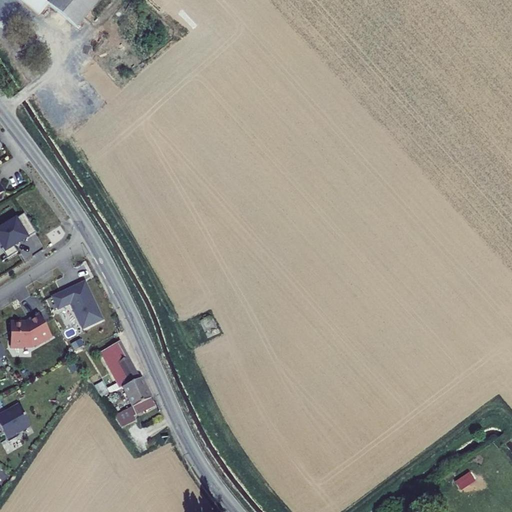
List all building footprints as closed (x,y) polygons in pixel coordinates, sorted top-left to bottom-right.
[(48,5),(77,28),(99,0),(19,0),(39,16),(48,5)] [(35,234),(23,215),(0,228),(0,244),(2,249),(1,250),(7,260),(17,253),(14,247),(35,234)] [(84,283),(51,298),(57,311),(70,305),(82,330),(102,321),(84,283)] [(219,333),(211,312),(198,318),(207,339),(219,333)] [(10,335),(10,349),(24,349),(24,346),(31,346),(34,345),(35,347),(52,337),(38,314),(28,320),(29,322),(24,325),(23,325),(8,325),(8,335),(10,335)] [(99,354),(107,368),(121,347),(119,343),(99,354)] [(102,382),(93,387),(102,399),(122,388),(139,380),(121,347),(107,368),(116,384),(107,389),(102,382)] [(113,417),(121,428),(135,421),(132,417),(153,406),(141,379),(139,380),(122,388),(131,408),(113,417)] [(0,416),(0,428),(8,443),(17,437),(15,434),(30,426),(18,406),(0,416)]
